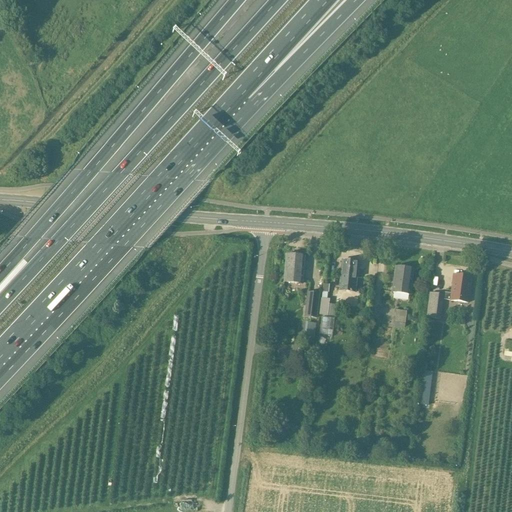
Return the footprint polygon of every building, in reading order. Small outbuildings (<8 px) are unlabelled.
[(287,255),(284,282),(302,284),(305,257),(287,255)] [(359,276),(359,269),(358,269),(358,262),(343,260),(340,291),(355,292),(357,276),(359,276)] [(396,267),(392,292),(410,295),(414,270),(396,267)] [(444,299),(451,300),(469,303),(472,278),(454,275),(452,293),(443,292),(443,294),(429,292),(427,317),(441,319),(444,299)] [(321,299),(319,316),(334,317),(335,305),(329,304),(329,300),(327,299),(327,293),(322,292),(322,299),(321,299)] [(304,317),(317,319),(319,294),(306,293),(304,317)] [(407,311),(396,310),(394,328),(405,329),(407,311)] [(427,406),(429,391),(420,390),(419,405),(427,406)]
